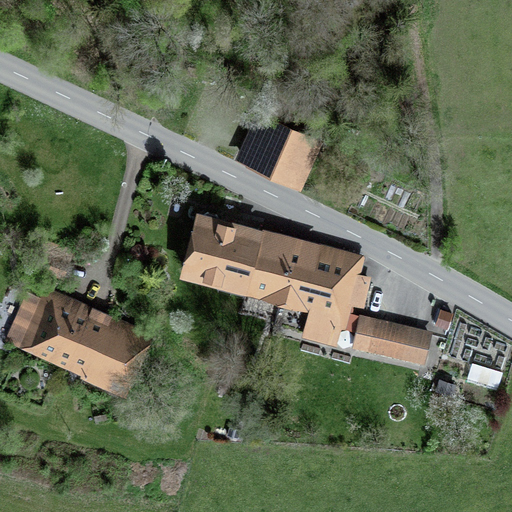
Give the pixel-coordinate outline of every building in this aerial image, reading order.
[(234,159),(300,189),(322,139),(257,110),(234,159)] [(165,212),(169,217),(175,217),(179,213),(180,207),(176,203),(170,202),(165,206),(165,212)] [(365,252),(321,241),(290,234),(246,223),(195,210),(179,275),(244,291),(244,293),(278,302),(273,322),(301,329),(299,336),(336,345),(342,324),(346,325),(351,305),(363,308),(371,275),(359,273),(365,252)] [(62,279),(72,249),(41,238),(30,268),(62,279)] [(125,396),(153,331),(30,279),(4,340),(81,373),(80,376),(125,396)] [(379,317),(358,313),(351,346),(425,363),(432,329),(415,325),(379,317)] [(471,361),(466,377),(498,386),(502,370),(471,361)] [(451,396),(455,384),(438,378),(434,391),(451,396)] [(244,430),(229,425),(226,434),(241,439),(244,430)]
